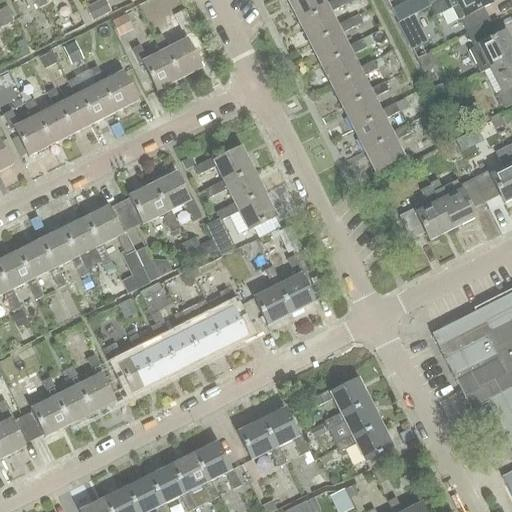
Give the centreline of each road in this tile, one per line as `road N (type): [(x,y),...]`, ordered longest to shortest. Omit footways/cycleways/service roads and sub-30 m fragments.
road 1 (residential): [(0,508),(374,319)]
road 2 (residential): [(0,217),(257,89)]
road 3 (residential): [(374,319),(257,89)]
road 4 (residential): [(470,511),(374,319)]
road 5 (residential): [(374,319),(511,251)]
